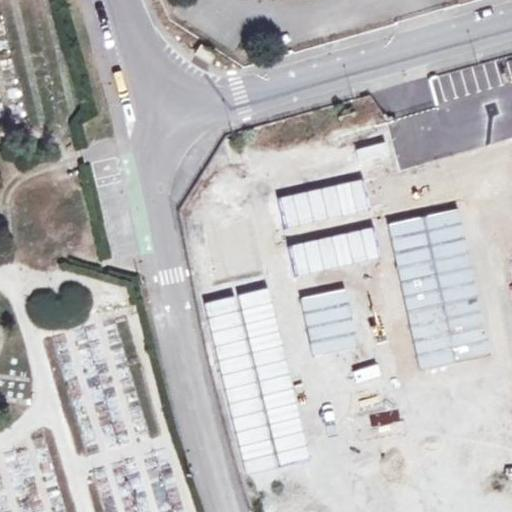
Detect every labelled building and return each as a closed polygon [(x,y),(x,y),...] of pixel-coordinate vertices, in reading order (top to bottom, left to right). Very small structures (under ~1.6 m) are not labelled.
[(237,133),(246,168),(325,147),(324,144),(364,133),(354,101),(237,133)] [(511,109),(455,125),(463,154),(511,140),(511,109)] [(246,263),(316,511),(511,511),(511,140),(463,154),(447,159),(446,155),(277,204),(278,205),(216,222),(229,268),(246,263)] [(75,235),(69,207),(68,205),(67,202),(64,200),(62,199),(32,206),(29,208),(27,210),(27,212),(34,242),(35,245),(37,247),(40,248),(69,241),(73,238),(75,236),(75,235)] [(59,319),(54,292),(28,297),(33,324),(59,319)] [(259,469),(276,464),(253,378),(236,383),(259,469)]
